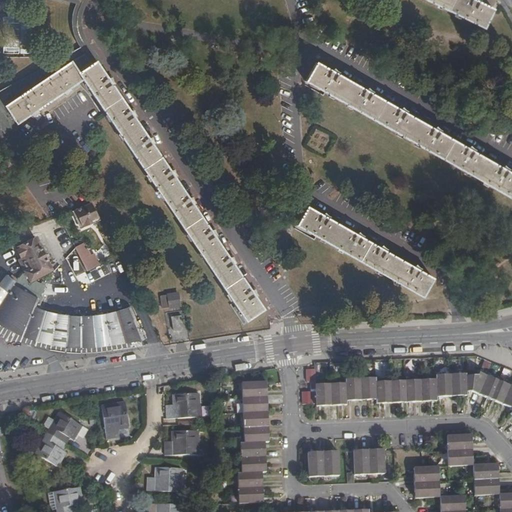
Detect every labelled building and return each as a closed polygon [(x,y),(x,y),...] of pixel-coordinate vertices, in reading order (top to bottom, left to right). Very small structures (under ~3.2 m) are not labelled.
[(88,0),(63,0),(75,3),(74,6),(73,10),(72,15),(71,22),(72,29),(74,38),(76,43),(78,46),(79,48),(0,89),(0,108),(4,106),(0,98),(0,97),(89,51),(103,70),(106,68),(89,42),(87,39),(84,34),(82,28),(82,22),(83,14),(85,9),(88,0)] [(424,0),(484,29),(494,9),(480,2),(480,0),(424,0)] [(1,53),(17,54),(18,28),(8,28),(7,40),(1,40),(1,53)] [(108,78),(103,70),(89,51),(0,97),(0,98),(4,106),(0,108),(0,128),(3,133),(31,115),(34,118),(35,117),(37,119),(41,116),(39,114),(40,113),(38,110),(63,93),(66,96),(69,93),(72,91),(70,89),(83,80),(245,322),(264,309),(255,297),(258,295),(257,292),(256,288),(251,290),(234,265),(238,263),(236,261),(235,255),(229,257),(215,237),(218,235),(216,228),(211,230),(193,204),(196,202),(193,195),(188,197),(175,177),(178,175),(175,168),(170,170),(153,144),(155,142),(154,139),(153,135),(148,137),(134,117),(137,115),(135,112),(134,108),(129,110),(113,85),(115,83),(113,76),(108,78)] [(305,82),(511,199),(511,173),(509,172),(510,169),(505,164),(502,167),(475,152),(476,149),(470,144),(467,148),(440,133),(442,129),(436,125),(432,128),(406,113),(408,110),(402,105),(399,109),(372,94),(374,91),(368,86),(365,90),(338,74),(339,71),(334,67),(331,70),(316,62),(305,82)] [(82,228),(100,220),(91,204),(74,211),(82,228)] [(296,226),(423,299),(434,279),(420,271),(422,268),(416,263),(413,266),(386,251),(388,248),(382,244),(379,247),(362,238),(364,235),(358,230),(355,233),(330,219),(331,216),(324,211),(321,214),(307,206),(296,226)] [(16,248),(21,259),(24,258),(28,267),(24,269),(30,281),(52,270),(35,238),(16,248)] [(83,243),(75,247),(81,260),(89,256),(83,243)] [(94,253),(89,256),(81,260),(87,271),(100,265),(94,253)] [(24,258),(21,259),(19,260),(24,269),(28,267),(24,258)] [(0,285),(6,291),(13,282),(5,275),(0,280),(0,285)] [(18,335),(25,338),(34,341),(44,343),(55,346),(65,347),(75,348),(84,348),(103,346),(118,344),(141,340),(127,308),(118,311),(106,315),(97,316),(81,317),(68,316),(51,313),(34,307),(38,299),(12,285),(7,292),(0,287),(0,325),(7,330),(18,335)] [(177,293),(168,295),(170,307),(179,306),(177,293)] [(180,316),(172,317),(174,329),(182,328),(180,316)] [(511,387),(486,375),(480,373),(479,375),(467,375),(467,373),(437,375),(437,379),(377,382),(377,378),(347,379),(347,383),(318,384),(317,380),(312,380),(312,388),(317,388),(318,405),(348,404),(348,399),(378,398),(378,402),(438,400),(437,395),(467,394),(467,390),(472,390),(508,406),(511,410),(511,411),(510,414),(511,416),(511,387)] [(268,441),(266,412),(266,397),(265,383),(241,384),(243,443),(239,443),(240,473),(237,473),(238,503),(262,502),(261,472),(264,471),(263,442),(268,441)] [(304,391),(305,404),(314,403),(314,391),(304,391)] [(173,395),(173,405),(174,412),(167,412),(167,419),(199,417),(198,394),(173,395)] [(112,430),(118,429),(128,428),(124,403),(101,406),(106,439),(113,438),(112,430)] [(47,434),(65,444),(69,438),(73,440),(81,426),(59,413),(47,434)] [(172,449),(165,449),(165,455),(197,455),(197,431),(172,432),(172,442),(172,449)] [(65,444),(47,434),(35,453),(57,467),(65,453),(62,450),(65,444)] [(445,467),(468,466),(468,452),(467,436),(444,437),(445,467)] [(352,474),(382,473),(381,449),(351,450),(352,474)] [(305,452),(307,477),(323,476),(337,475),(335,451),(305,452)] [(494,495),(493,466),(470,466),(471,496),(494,495)] [(436,497),(434,467),(411,468),(412,498),(436,497)] [(154,485),(148,485),(147,491),(180,492),(180,469),(155,468),(155,478),(154,485)] [(78,488),(53,492),(56,508),(56,511),(78,511),(77,505),(81,504),(78,488)] [(50,509),(56,508),(53,492),(47,493),(50,509)] [(511,511),(511,494),(496,495),(496,511),(511,511)] [(437,511),(460,511),(461,511),(460,496),(437,497),(437,511)]
